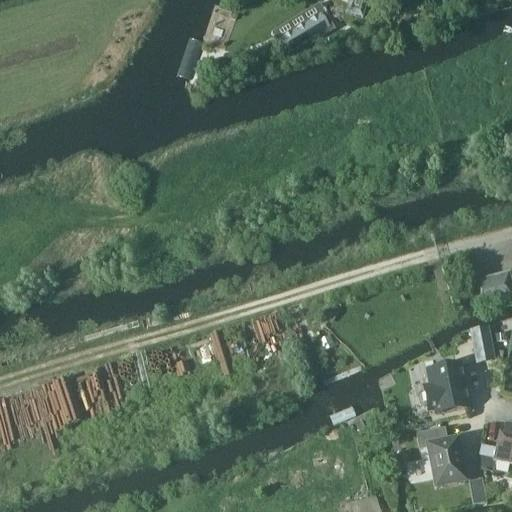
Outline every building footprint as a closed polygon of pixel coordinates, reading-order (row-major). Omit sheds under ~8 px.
[(329,30),(320,16),(279,41),(288,55),(329,30)] [(511,272),(469,285),(476,311),(511,300),(511,272)] [(471,333),(477,364),(493,361),(487,330),(471,333)] [(423,409),(428,408),(428,412),(435,411),(436,416),(467,409),(459,367),(427,373),(430,388),(424,390),(425,394),(421,395),(418,398),(420,406),(423,409)] [(511,465),(511,427),(501,426),(496,450),(481,447),(478,463),(479,471),(493,473),(495,462),(511,465)] [(435,490),(465,484),(456,442),(447,444),(444,430),(416,436),(419,451),(427,449),(435,490)] [(378,511),(374,499),(339,511),(338,511),(378,511)]
